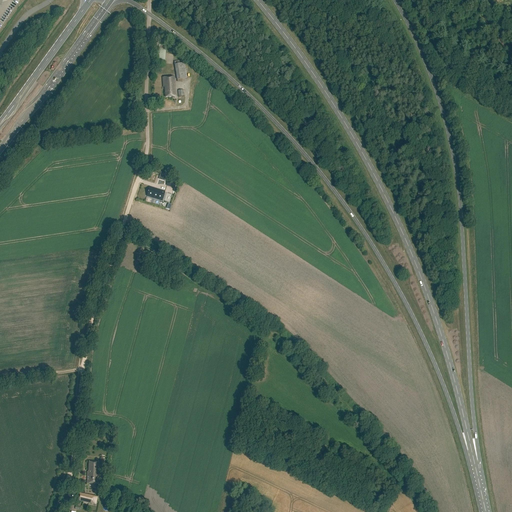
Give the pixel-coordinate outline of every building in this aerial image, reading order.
[(174,64),(177,80),(187,78),(185,63),(180,64),(179,61),(174,61),(175,64),(174,64)] [(175,77),(163,78),(164,87),(165,87),(166,97),(176,97),(175,77)] [(165,192),(150,187),(147,196),(162,201),(165,192)] [(97,483),(98,462),(90,462),(89,471),(87,471),(87,483),(97,483)] [(79,493),(78,500),(96,505),(97,498),(79,493)]
